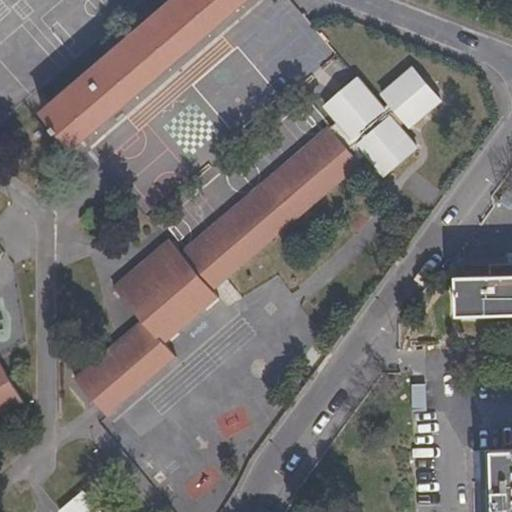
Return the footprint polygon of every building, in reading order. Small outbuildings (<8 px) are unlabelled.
[(247,0),(170,0),(44,108),(77,147),(247,0)] [(413,63),(382,93),(414,127),(446,97),(413,63)] [(325,103),(389,175),(422,145),(358,74),(325,103)] [(362,163),(329,126),(181,252),(170,236),(114,283),(143,319),(76,376),(108,415),(176,358),(164,344),(220,297),(215,289),(362,163)] [(511,274),(458,276),(460,314),(511,312),(511,274)] [(0,414),(24,401),(0,360),(0,414)] [(511,511),(511,452),(496,452),(497,511),(511,511)] [(105,511),(84,489),(59,511),(105,511)]
